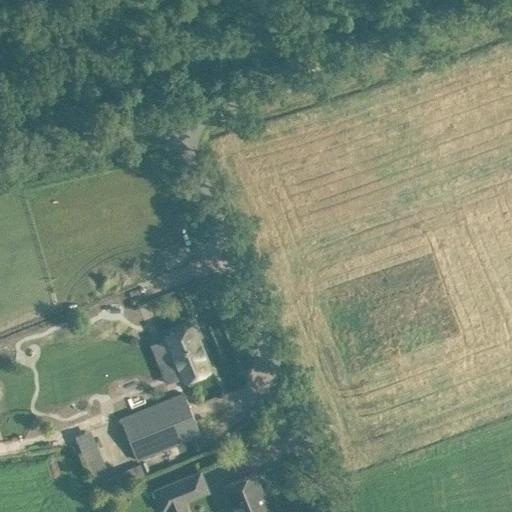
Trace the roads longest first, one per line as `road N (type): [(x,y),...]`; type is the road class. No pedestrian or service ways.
road 1 (unclassified): [(329,511),(177,119)]
road 2 (unclassified): [(177,119),(410,47),(511,6)]
road 3 (unclassified): [(0,157),(177,119)]
